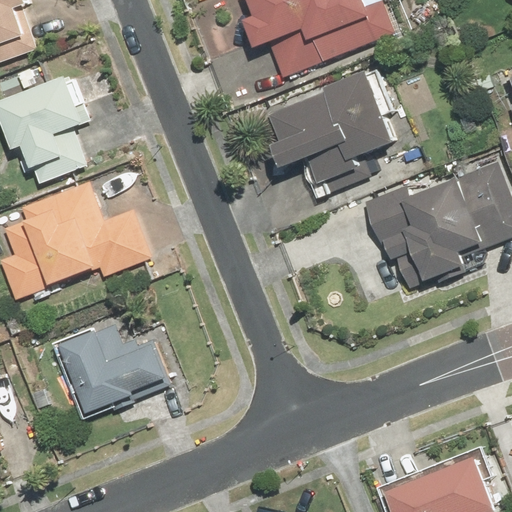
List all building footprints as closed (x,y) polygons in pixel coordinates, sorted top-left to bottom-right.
[(0,0),(0,60),(41,48),(25,0),(0,0)] [(271,41),(285,78),(398,34),(385,1),(371,6),(369,0),(254,0),(260,14),(249,18),(260,45),(271,41)] [(75,73),(0,100),(0,105),(17,149),(27,145),(42,184),(92,165),(77,126),(93,120),(75,73)] [(370,74),(274,111),(286,139),(277,143),(286,166),(305,158),(320,197),(375,176),(366,155),(397,143),(370,74)] [(410,185),(369,202),(406,296),(471,270),(466,258),(511,239),(511,188),(501,161),(414,196),(410,185)] [(7,260),(22,298),(104,266),(108,276),(154,258),(136,210),(108,221),(92,181),(25,208),(30,220),(9,228),(20,255),(7,260)] [(119,322),(65,342),(92,413),(173,383),(155,335),(128,345),(119,322)] [(479,456),(390,490),(398,511),(494,511),(500,510),(479,456)]
